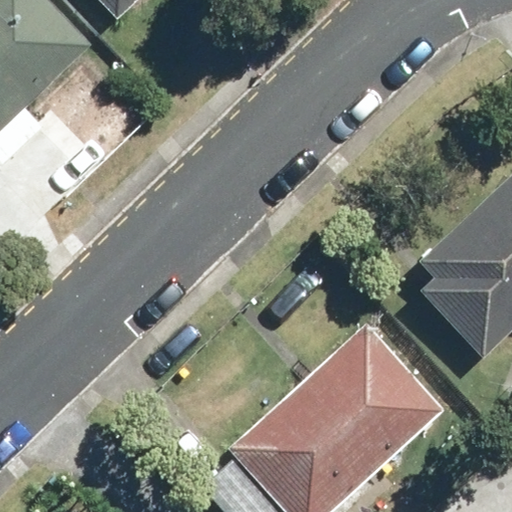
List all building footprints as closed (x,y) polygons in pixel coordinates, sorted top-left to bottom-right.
[(0,0),(0,166),(8,175),(51,135),(32,115),(104,48),(59,0),(0,0)] [(103,0),(127,24),(152,0),(103,0)] [(443,271),(430,290),(495,354),(511,336),(511,183),(434,262),(443,271)] [(379,323),(240,452),(295,511),(332,511),(452,402),(379,323)] [(286,511),(240,460),(205,491),(224,511),(286,511)]
